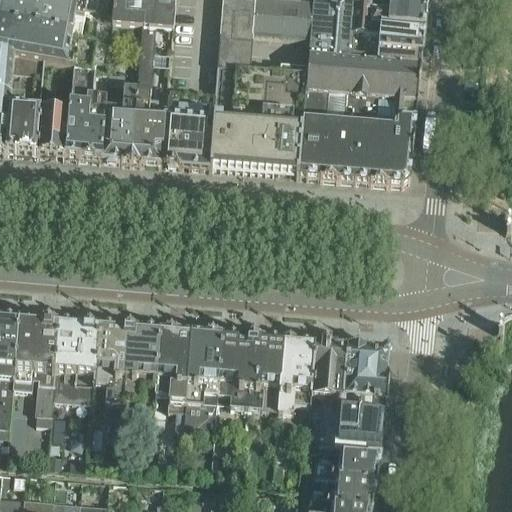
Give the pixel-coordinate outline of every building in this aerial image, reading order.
[(16,0),(0,0),(0,27),(80,43),(84,25),(85,19),(82,18),(83,12),(80,12),(16,0)] [(16,0),(80,12),(82,0),(16,0)] [(173,34),(175,0),(114,0),(115,4),(113,28),(173,34)] [(215,102),(209,176),(242,179),(250,77),(253,43),(253,41),(256,2),(230,0),(223,0),(220,40),(218,72),(215,102)] [(309,46),(308,59),(351,63),(353,38),(356,3),(372,4),(372,0),(313,0),(314,1),(313,1),(312,7),(309,46)] [(424,33),(427,5),(376,0),(372,0),(372,4),(370,28),(424,33)] [(284,5),(256,2),(253,41),(290,44),(309,46),(312,7),(284,5)] [(356,3),(353,38),(379,40),(377,65),(421,69),(424,33),(370,28),(372,4),(356,3)] [(111,49),(0,27),(0,59),(15,62),(44,67),(73,73),(92,76),(93,66),(109,69),(111,49)] [(138,88),(131,170),(161,172),(167,106),(150,105),(155,36),(142,35),(138,88)] [(0,59),(0,158),(7,159),(12,98),(13,81),(15,62),(0,59)] [(308,59),(307,72),(298,183),(402,192),(409,187),(421,69),(377,65),(351,63),(308,59)] [(12,98),(7,159),(36,162),(41,106),(44,67),(15,62),(13,81),(20,82),(19,98),(12,98)] [(278,79),(270,181),(298,183),(307,72),(288,71),(280,70),(279,79),(278,79)] [(70,114),(66,164),(102,167),(106,110),(107,101),(93,100),(95,77),(92,76),(73,73),(71,109),(70,114)] [(250,77),(242,179),(270,181),(278,79),(250,77)] [(108,91),(124,92),(124,81),(109,79),(108,91)] [(123,111),(106,110),(102,167),(131,170),(138,88),(132,88),(132,92),(124,92),(123,111)] [(167,98),(167,106),(161,172),(209,176),(215,102),(167,98)] [(66,108),(41,106),(36,162),(66,164),(70,114),(65,113),(66,108)] [(0,441),(10,443),(12,421),(13,397),(14,387),(19,327),(0,325),(0,441)] [(14,387),(13,397),(31,399),(32,388),(32,387),(37,388),(34,422),(36,422),(35,431),(50,432),(51,420),(52,408),(58,330),(19,327),(14,387)] [(58,330),(52,408),(91,411),(92,394),(94,394),(99,333),(58,330)] [(99,333),(94,394),(108,395),(105,423),(118,424),(118,432),(121,432),(123,407),(130,336),(99,333)] [(130,336),(123,407),(142,408),(143,394),(155,395),(160,338),(130,336)] [(155,395),(154,403),(169,404),(168,408),(167,418),(175,419),(174,440),(182,441),(183,437),(184,419),(191,341),(160,338),(155,395)] [(183,437),(182,441),(214,443),(217,412),(217,410),(222,343),(191,341),(184,419),(183,437)] [(222,343),(217,410),(231,411),(231,413),(230,415),(245,416),(247,416),(253,346),(222,343)] [(253,346),(247,416),(250,416),(265,417),(278,419),(280,396),(284,348),(253,346)] [(278,419),(278,426),(282,426),(282,419),(295,420),(296,411),(310,412),(310,403),(315,351),(284,348),(280,396),(278,419)] [(315,351),(310,405),(322,406),(342,408),(342,405),(347,354),(315,351)] [(347,354),(342,405),(386,409),(389,382),(388,382),(390,364),(383,357),(362,355),(347,354)] [(322,406),(318,451),(381,456),(381,455),(381,449),(385,419),(381,418),(382,409),(386,410),(386,409),(342,405),(342,408),(322,406)] [(306,474),(305,484),(316,484),(335,486),(376,489),(380,461),(339,458),(338,474),(333,473),(333,472),(316,470),(316,471),(316,474),(307,474),(306,474)] [(48,461),(47,475),(60,476),(61,463),(48,461)] [(117,466),(107,466),(106,479),(116,480),(117,466)] [(274,475),(272,491),(281,492),(283,476),(274,475)] [(303,505),(303,510),(319,511),(333,511),(371,511),(376,489),(335,486),(334,501),(329,500),(329,498),(315,497),(311,497),(311,501),(304,501),(303,505)] [(64,505),(65,496),(54,495),(54,504),(64,505)]
